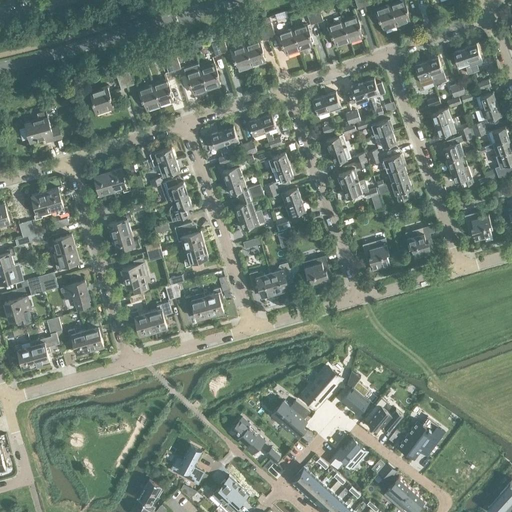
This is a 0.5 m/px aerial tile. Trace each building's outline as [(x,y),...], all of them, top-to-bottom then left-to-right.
[(398,0),(390,3),(398,24),(410,19),(407,10),(409,10),(405,0),(398,0)] [(398,24),(390,3),(376,8),(380,20),(381,19),(384,28),(398,24)] [(312,7),(317,21),(323,19),(319,5),(312,7)] [(317,21),(312,7),(306,9),(311,23),(317,21)] [(276,26),(290,23),(286,9),(272,13),(276,26)] [(343,19),(350,40),(363,35),(360,26),(361,26),(357,14),(343,19)] [(350,40),(343,19),(328,24),(332,36),(333,35),(337,44),(350,40)] [(265,23),(270,37),(276,35),(271,21),(265,23)] [(270,37),(265,23),(259,25),(264,39),(270,37)] [(293,28),(300,48),(313,44),(310,35),(311,34),(308,23),(293,28)] [(300,48),(293,28),(279,32),(282,44),(284,44),(287,53),(300,48)] [(218,39),(223,53),(229,51),(224,37),(218,39)] [(223,53),(218,39),(212,41),(216,56),(223,53)] [(246,44),(253,65),(266,61),(263,51),(264,51),(260,39),(246,44)] [(471,63),(482,59),(477,42),(465,46),(471,63)] [(253,65),(246,44),(231,49),(235,61),(236,60),(239,69),(253,65)] [(474,71),(471,63),(465,46),(453,50),(459,67),(466,64),(469,73),(474,71)] [(170,55),(175,69),(181,67),(177,53),(170,55)] [(175,69),(170,55),(164,58),(169,72),(175,69)] [(427,59),(433,76),(444,72),(438,55),(427,59)] [(434,81),(432,76),(433,76),(427,59),(415,63),(418,71),(415,72),(417,83),(417,85),(419,86),(422,85),(434,81)] [(186,75),(187,75),(190,84),(191,83),(194,93),(208,88),(201,67),(199,63),(185,67),(185,69),(184,69),(186,75)] [(201,67),(208,88),(221,84),(218,73),(219,73),(215,63),(201,67)] [(123,71),(128,86),(134,83),(129,69),(123,71)] [(128,86),(123,71),(117,74),(121,88),(128,86)] [(153,83),(160,104),(174,100),(171,90),(172,90),(168,78),(153,83)] [(369,98),(375,116),(384,112),(382,105),(378,107),(374,96),(385,92),(382,81),(377,83),(375,78),(363,81),(369,98)] [(480,88),(491,84),(489,78),(478,82),(480,88)] [(369,98),(363,81),(351,85),(353,92),(348,93),(351,103),(356,101),(357,102),(369,98)] [(456,84),(460,95),(466,92),(463,82),(456,84)] [(160,104),(153,83),(139,88),(143,100),(144,99),(147,108),(160,104)] [(460,95),(456,84),(450,86),(453,97),(460,95)] [(96,112),(113,106),(110,97),(112,97),(108,85),(91,91),(94,100),(92,100),(96,112)] [(325,94),(330,111),(342,107),(336,90),(325,94)] [(481,108),(497,102),(493,90),(477,96),(481,108)] [(472,91),(462,95),(464,101),(474,98),(472,91)] [(330,111),(325,94),(313,98),(318,115),(330,111)] [(429,105),(441,101),(439,96),(427,100),(429,105)] [(497,102),(481,108),(485,119),(501,114),(497,102)] [(436,123),(452,118),(448,106),(432,111),(436,123)] [(351,110),(355,121),(361,119),(357,108),(351,110)] [(47,141),(63,137),(59,125),(52,127),(46,109),(38,111),(40,118),(25,122),(26,126),(20,128),(23,139),(30,137),(31,142),(46,138),(47,141)] [(355,121),(351,110),(345,112),(349,123),(355,121)] [(272,112),(260,116),(266,132),(268,140),(269,140),(271,146),(282,142),(280,136),(274,138),(271,131),(277,128),(272,112)] [(254,136),(266,132),(260,116),(249,120),(254,136)] [(376,135),(393,129),(389,117),(372,123),(376,135)] [(452,118),(436,123),(440,135),(456,129),(452,118)] [(367,119),(357,122),(359,128),(369,124),(367,119)] [(325,132),(336,128),(334,122),(322,126),(325,132)] [(354,123),(342,127),(344,132),(356,128),(354,123)] [(460,134),(471,130),(469,124),(458,128),(460,134)] [(222,129),(228,145),(239,141),(234,125),(222,129)] [(493,142),(509,137),(505,125),(489,131),(493,142)] [(485,126),(474,130),(476,136),(487,132),(485,126)] [(228,145),(222,129),(210,133),(212,138),(207,140),(210,147),(215,146),(216,149),(228,145)] [(393,129),(376,135),(380,146),(397,141),(393,129)] [(471,130),(460,134),(462,140),(473,136),(471,130)] [(331,150),(347,145),(343,133),(327,139),(331,150)] [(445,145),(443,146),(447,158),(464,152),(460,141),(462,140),(460,134),(443,140),(445,145)] [(511,144),(509,137),(493,142),(497,154),(511,148),(511,144)] [(248,142),(252,153),(253,152),(258,151),(254,139),(248,142)] [(252,153),(248,142),(243,143),(247,155),(252,153)] [(347,145),(331,150),(335,162),(351,156),(347,145)] [(155,165),(160,163),(176,158),(172,146),(151,154),(155,165)] [(369,156),(380,153),(378,147),(367,151),(369,156)] [(511,148),(497,154),(501,166),(496,167),(499,176),(511,170),(511,163),(511,162),(511,161),(511,148)] [(273,168),(290,163),(286,151),(272,156),(270,150),(259,154),(261,160),(269,157),(273,168)] [(355,161),(367,157),(365,151),(353,156),(355,161)] [(252,153),(247,155),(246,155),(249,162),(255,160),(253,152),(252,153)] [(388,169),(404,163),(401,152),(384,158),(388,169)] [(464,152),(447,158),(451,169),(468,164),(464,152)] [(221,163),(233,159),(230,153),(219,157),(221,163)] [(380,153),(369,156),(371,162),(382,159),(380,153)] [(228,181),(244,176),(240,164),(248,161),(246,155),(234,159),(236,165),(224,169),(228,181)] [(367,157),(355,161),(357,168),(369,164),(367,157)] [(164,175),(180,169),(176,158),(160,163),(164,175)] [(290,163),(273,168),(277,180),(275,181),(278,186),(292,182),(291,181),(289,176),(294,174),(290,163)] [(404,163),(388,169),(392,181),(408,175),(404,163)] [(468,164),(451,169),(455,181),(461,179),(463,185),(474,181),(472,177),(474,176),(470,163),(468,164)] [(108,170),(114,189),(123,186),(124,190),(130,188),(129,184),(127,185),(121,166),(108,170)] [(343,185),(359,179),(355,168),(339,173),(343,185)] [(486,171),(489,179),(495,177),(493,169),(486,171)] [(114,189),(108,170),(94,173),(100,192),(97,193),(98,197),(105,195),(104,192),(114,189)] [(135,176),(139,189),(145,187),(141,174),(135,176)] [(152,185),(164,181),(162,175),(150,180),(152,185)] [(408,175),(392,181),(399,200),(409,196),(407,189),(412,187),(408,175)] [(244,176),(228,181),(232,193),(237,191),(239,196),(262,189),(260,182),(248,187),(244,176)] [(167,200),(172,198),(188,192),(184,181),(179,183),(177,177),(161,183),(167,200)] [(359,179),(343,185),(347,197),(363,191),(359,179)] [(266,190),(278,187),(278,186),(275,181),(264,185),(266,190)] [(381,192),(389,189),(387,182),(378,185),(381,192)] [(364,189),(366,196),(378,192),(376,185),(364,189)] [(46,190),(51,210),(58,208),(60,213),(69,211),(67,204),(65,205),(59,186),(46,190)] [(285,203),(302,197),(298,186),(281,191),(285,203)] [(278,187),(266,190),(268,196),(280,192),(278,187)] [(262,189),(239,196),(241,202),(236,204),(240,215),(256,210),(253,202),(257,201),(256,198),(264,195),(262,189)] [(51,210),(46,190),(32,194),(38,213),(35,214),(36,218),(43,216),(42,212),(51,210)] [(190,214),(187,206),(192,204),(188,192),(172,198),(174,204),(171,205),(170,206),(170,209),(170,211),(169,211),(173,221),(190,214)] [(466,201),(464,193),(455,195),(458,203),(466,201)] [(302,197),(285,203),(292,220),(302,217),(300,211),(306,209),(302,197)] [(112,235),(122,232),(132,230),(129,220),(133,219),(131,214),(133,213),(133,211),(146,208),(144,201),(124,207),(127,217),(108,222),(112,235)] [(0,203),(0,224),(7,222),(8,226),(15,224),(13,220),(11,221),(5,202),(0,203)] [(105,212),(119,208),(117,202),(104,206),(105,212)] [(256,210),(240,215),(244,227),(260,222),(256,210)] [(493,234),(492,232),(491,227),(493,227),(489,213),(479,216),(478,211),(465,214),(471,233),(474,232),(475,238),(484,235),(485,237),(493,234)] [(288,216),(277,220),(279,227),(290,223),(288,216)] [(56,227),(69,223),(68,217),(54,221),(56,227)] [(26,221),(30,235),(35,233),(31,219),(26,221)] [(30,235),(26,221),(20,223),(24,236),(30,235)] [(175,226),(177,233),(179,240),(183,239),(186,248),(205,242),(201,229),(198,230),(197,226),(194,227),(192,221),(175,226)] [(168,222),(155,226),(157,232),(170,228),(168,222)] [(431,224),(416,228),(406,231),(411,250),(413,249),(416,257),(424,254),(424,253),(432,250),(431,245),(432,244),(429,232),(433,231),(431,224)] [(122,232),(112,235),(116,249),(135,244),(136,246),(140,245),(138,239),(134,240),(132,230),(122,232)] [(35,233),(30,235),(31,241),(45,237),(43,231),(35,233)] [(277,234),(279,241),(286,238),(284,231),(277,234)] [(57,252),(77,246),(73,233),(54,238),(53,235),(49,237),(51,243),(54,242),(57,252)] [(30,235),(24,236),(16,238),(18,245),(31,241),(30,235)] [(262,242),(260,236),(244,240),(246,247),(262,242)] [(389,256),(391,256),(386,237),(363,244),(369,262),(372,262),(373,267),(382,265),(383,266),(391,264),(389,256)] [(146,244),(147,250),(161,246),(159,240),(146,244)] [(205,242),(186,248),(189,258),(185,259),(187,265),(191,264),(190,262),(209,256),(205,242)] [(0,267),(15,264),(12,254),(16,253),(14,246),(10,248),(11,250),(0,253),(0,267)] [(77,246),(57,252),(60,261),(56,262),(58,269),(62,268),(61,265),(80,259),(77,246)] [(161,246),(147,250),(150,260),(164,256),(161,246)] [(322,282),(330,280),(328,270),(330,269),(326,254),(304,260),(309,279),(311,278),(314,286),(322,283),(322,282)] [(150,280),(148,274),(145,261),(122,268),(127,286),(133,285),(135,291),(149,287),(147,280),(150,280)] [(270,271),(276,291),(289,287),(287,279),(293,278),(288,261),(280,263),(276,270),(270,271)] [(15,264),(0,267),(0,282),(18,277),(19,280),(23,279),(21,272),(18,273),(15,264)] [(276,291),(270,271),(265,273),(258,269),(250,271),(255,288),(260,287),(263,295),(276,291)] [(43,280),(56,277),(55,271),(41,275),(43,280)] [(202,282),(215,278),(213,272),(200,275),(202,282)] [(42,281),(40,274),(27,278),(29,284),(42,281)] [(177,282),(185,280),(183,274),(170,277),(172,283),(177,282)] [(43,280),(45,290),(59,286),(56,277),(43,280)] [(88,298),(91,297),(86,279),(63,285),(66,298),(74,295),(78,308),(90,305),(88,298)] [(45,290),(42,281),(29,284),(32,294),(45,290)] [(177,282),(172,283),(175,297),(181,295),(177,282)] [(172,283),(166,285),(170,298),(175,297),(172,283)] [(205,294),(211,314),(225,310),(219,291),(222,290),(221,286),(214,288),(215,292),(205,294)] [(131,302),(145,298),(143,292),(130,296),(131,302)] [(189,312),(193,311),(195,310),(198,318),(211,314),(205,294),(196,297),(195,294),(185,296),(189,312)] [(5,302),(10,320),(16,318),(18,324),(33,320),(30,308),(32,307),(28,295),(5,302)] [(169,301),(164,302),(157,304),(158,308),(149,311),(154,330),(168,326),(164,314),(172,312),(169,301)] [(82,316),(95,312),(94,306),(80,310),(82,316)] [(154,330),(149,311),(139,314),(138,310),(132,312),(133,316),(136,315),(141,334),(154,330)] [(59,316),(53,318),(57,331),(63,329),(59,316)] [(51,333),(57,331),(53,318),(47,319),(51,333)] [(86,329),(91,348),(105,344),(99,326),(102,325),(101,321),(94,322),(95,326),(86,329)] [(15,335),(28,331),(26,325),(13,329),(15,335)] [(91,348),(86,329),(76,332),(75,328),(68,330),(70,334),(72,333),(78,352),(91,348)] [(32,344),(37,364),(51,360),(45,341),(48,340),(47,336),(40,338),(41,342),(32,344)] [(37,364),(32,344),(22,347),(21,343),(15,345),(16,350),(18,349),(24,368),(37,364)] [(329,366),(304,394),(315,405),(341,376),(329,366)] [(351,386),(340,399),(352,409),(357,403),(363,408),(370,399),(365,394),(369,388),(357,380),(360,377),(351,368),(347,382),(351,386)] [(368,411),(363,418),(367,422),(375,428),(377,425),(380,427),(383,423),(390,429),(403,413),(396,407),(392,412),(384,406),(388,401),(381,395),(368,411)] [(284,400),(278,407),(282,411),(281,412),(282,412),(278,417),(298,435),(304,429),(299,425),(305,418),(299,413),(304,406),(296,399),(290,405),(284,400)] [(236,436),(246,445),(245,446),(252,453),(260,444),(255,440),(260,435),(249,425),(250,423),(242,416),(235,425),(241,430),(236,436)] [(418,419),(399,444),(404,449),(409,452),(414,456),(420,448),(428,454),(445,431),(437,424),(433,430),(431,429),(432,428),(429,426),(429,427),(418,419)] [(337,450),(329,459),(338,467),(346,458),(354,466),(368,450),(353,436),(339,452),(337,450)] [(194,465),(202,450),(191,444),(182,459),(178,457),(172,469),(198,482),(204,471),(194,465)] [(281,455),(272,447),(266,453),(275,461),(281,455)] [(263,466),(267,470),(273,462),(269,459),(263,466)] [(379,471),(388,479),(397,469),(387,461),(379,471)] [(301,486),(313,473),(304,465),(292,478),(301,486)] [(310,494),(322,481),(313,473),(301,486),(310,494)] [(229,474),(214,491),(223,500),(224,500),(239,483),(229,474)] [(399,476),(384,494),(397,505),(412,487),(399,476)] [(159,496),(165,486),(150,477),(138,497),(145,501),(144,503),(154,509),(156,506),(152,503),(157,495),(159,496)] [(318,502),(330,488),(322,481),(310,494),(318,501),(318,502)] [(223,500),(220,503),(229,511),(231,511),(249,493),(239,483),(224,500),(223,500)] [(511,487),(507,485),(488,506),(494,511),(496,511),(500,508),(502,510),(504,509),(510,502),(511,502),(511,487)] [(185,492),(190,497),(197,490),(190,486),(185,492)] [(412,487),(397,505),(405,511),(412,511),(425,498),(412,487)] [(324,510),(338,495),(330,488),(318,502),(318,501),(316,503),(324,510)] [(336,511),(345,502),(338,495),(324,510),(326,511),(336,511)] [(351,511),(354,510),(345,502),(336,511),(351,511)] [(163,511),(166,507),(162,503),(156,510),(154,509),(144,503),(138,511),(163,511)]
